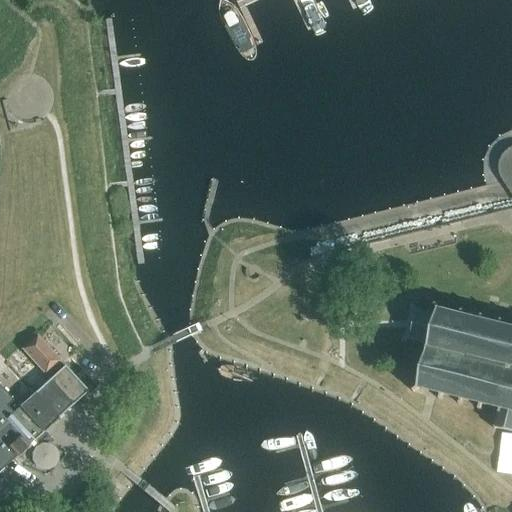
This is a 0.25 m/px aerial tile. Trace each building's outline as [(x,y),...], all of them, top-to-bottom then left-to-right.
[(500,179),(501,181),(505,187),(511,181),(511,146),(511,147),(509,148),(507,149),(504,151),(503,153),(501,154),(500,156),(499,158),(499,160),(498,161),(497,163),(497,165),(497,167),(497,169),(497,171),(498,173),(498,175),(499,177),(500,179)] [(429,337),(417,385),(411,389),(412,392),(419,388),(439,393),(437,399),(441,399),(442,394),(459,398),(457,403),(460,404),(462,399),(478,403),(477,409),(480,409),(481,404),(498,408),(497,413),(497,414),(495,425),(492,428),(493,430),(496,428),(511,431),(511,326),(501,324),(502,319),(499,318),(498,323),(481,319),(483,314),(479,313),(478,318),(461,314),(462,309),(460,308),(459,313),(438,308),(435,303),(432,305),(435,310),(435,313),(429,312),(428,313),(427,318),(417,315),(415,313),(413,314),(414,317),(411,332),(410,332),(409,334),(410,335),(413,333),(429,337)] [(66,396),(72,404),(85,392),(35,337),(21,349),(42,372),(65,398),(66,396)] [(65,398),(42,372),(32,382),(27,386),(34,393),(33,393),(34,394),(35,393),(57,418),(72,404),(66,396),(65,398)] [(0,469),(42,431),(18,407),(11,412),(6,405),(11,400),(0,387),(0,469)] [(33,393),(18,407),(42,431),(57,418),(35,393),(34,394),(33,393)]
